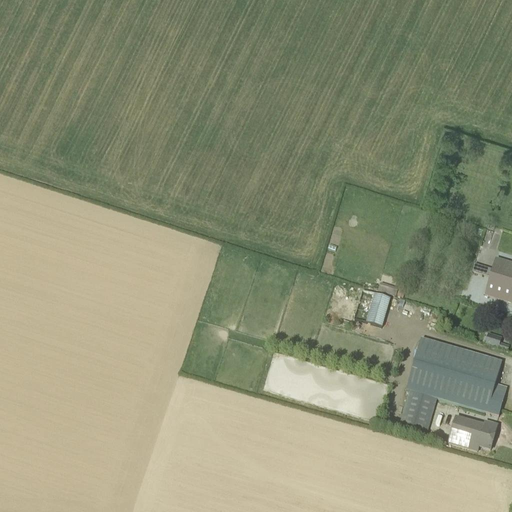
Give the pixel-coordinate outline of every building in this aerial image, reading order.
[(511,285),(511,265),(495,260),(493,269),(492,272),(490,279),(511,285)] [(485,270),(483,277),(490,279),(492,272),(485,270)] [(511,304),(511,285),(490,279),(484,296),(511,304)] [(397,289),(381,284),(379,291),(395,296),(395,297),(402,300),(406,289),(398,287),(397,289)] [(383,329),(391,300),(375,295),(367,324),(383,329)] [(499,350),(503,339),(489,335),(486,346),(499,350)] [(498,418),(507,389),(496,386),(502,364),(421,340),(406,392),(410,393),(400,425),(428,433),(437,401),(498,418)] [(490,451),(497,427),(485,423),(482,435),(454,427),(449,445),(477,453),(479,448),(490,451)]
